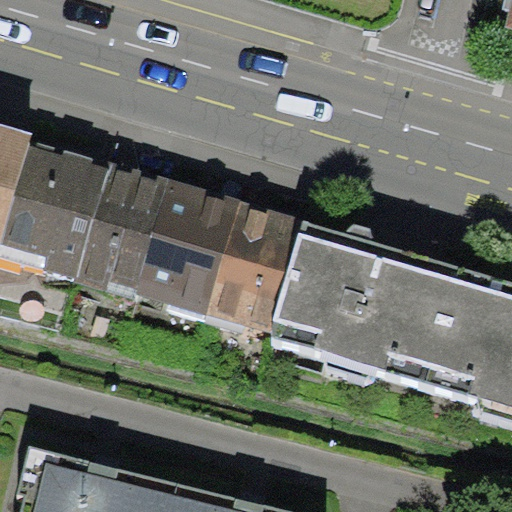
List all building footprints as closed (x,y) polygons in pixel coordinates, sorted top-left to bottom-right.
[(511,0),(506,0),(503,11),(511,14),(511,0)] [(0,241),(27,150),(0,141),(0,241)] [(44,272),(75,281),(106,173),(58,159),(27,150),(0,241),(0,245),(48,260),(44,272)] [(132,181),(106,173),(75,281),(137,299),(139,292),(169,191),(132,181)] [(197,199),(169,191),(139,292),(171,302),(168,311),(205,322),(237,211),(231,209),(228,200),(209,195),(201,201),(197,199)] [(244,323),(276,333),(305,232),(264,219),(237,211),(205,322),(242,333),(244,323)] [(272,347),(511,417),(511,291),(468,279),(373,251),(369,237),(353,233),(343,242),(306,231),(305,232),(276,333),(272,347)] [(101,469),(35,451),(23,493),(36,497),(32,511),(260,511),(247,508),(101,469)]
